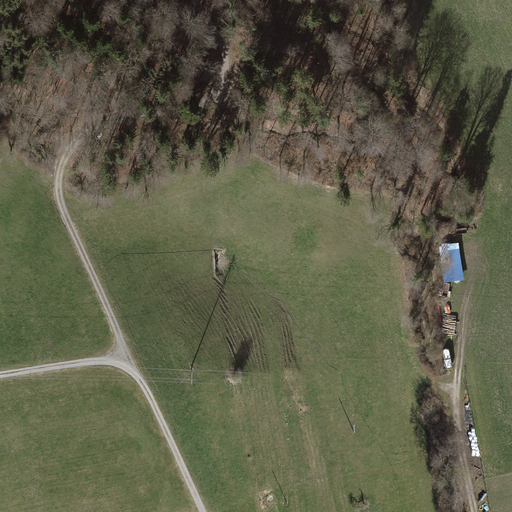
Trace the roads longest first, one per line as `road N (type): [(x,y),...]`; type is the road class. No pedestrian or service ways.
road 1 (track): [(201,511),(59,202),(61,170),(98,124),(189,109),(215,94),(220,45),(197,0)]
road 2 (unknown): [(476,511),(455,366)]
road 3 (track): [(0,376),(128,361)]
